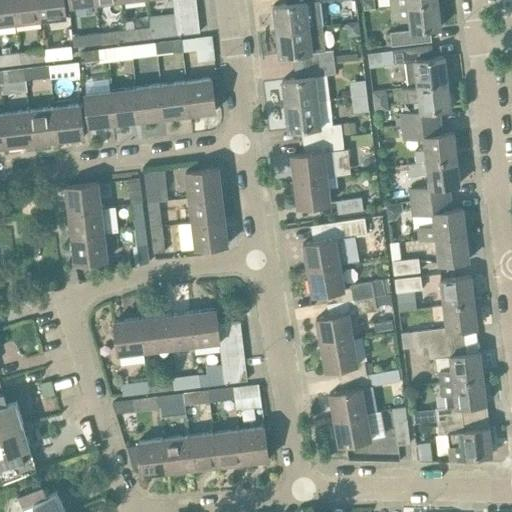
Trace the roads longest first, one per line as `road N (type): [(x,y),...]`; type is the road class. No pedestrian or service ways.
road 1 (residential): [(303,487),(280,499),(135,507),(123,492),(71,315),(87,288),(259,257)]
road 2 (residential): [(506,266),(474,0)]
road 3 (residential): [(246,143),(0,179)]
road 4 (residential): [(303,487),(259,257)]
road 5 (residential): [(303,487),(511,491)]
road 6 (residential): [(246,143),(228,0)]
